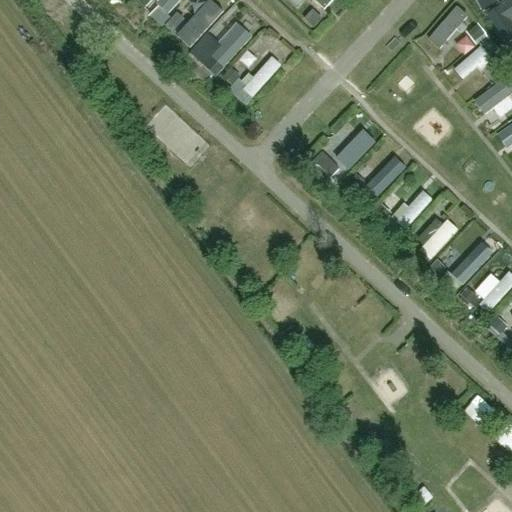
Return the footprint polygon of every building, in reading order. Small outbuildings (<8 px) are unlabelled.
[(158,0),(170,12),(181,0),(158,0)] [(208,0),(179,30),(192,44),(226,11),(215,0),(208,0)] [(275,0),(320,39),(349,6),(342,0),(275,0)] [(480,0),(485,9),(498,2),(497,0),(480,0)] [(511,1),(493,9),(502,32),(511,27),(511,1)] [(462,30),(457,26),(468,13),(455,3),(430,36),(447,49),(462,30)] [(213,52),(225,64),(251,37),(239,25),(213,52)] [(457,40),(465,53),(479,44),(470,32),(457,40)] [(485,47),(457,66),(467,80),(494,60),(485,47)] [(271,52),(240,82),(252,94),(283,65),(271,52)] [(511,77),(511,76),(480,99),(490,112),(511,95),(511,77)] [(506,149),(511,146),(511,130),(501,134),(506,149)] [(352,169),(375,143),(362,131),(339,157),(352,169)] [(370,185),(383,196),(405,173),(392,161),(370,185)] [(392,219),(404,231),(436,201),(424,189),(392,219)] [(425,251),(437,258),(455,224),(443,218),(425,251)] [(481,244),(454,273),(465,284),(492,254),(481,244)] [(318,279),(323,251),(305,248),(300,276),(318,279)] [(511,272),(509,270),(482,305),(493,314),(511,290),(511,272)] [(276,300),(268,305),(277,321),(286,316),(276,300)] [(483,397),(462,417),(472,428),(493,408),(483,397)] [(414,489),(426,504),(441,492),(430,477),(414,489)]
